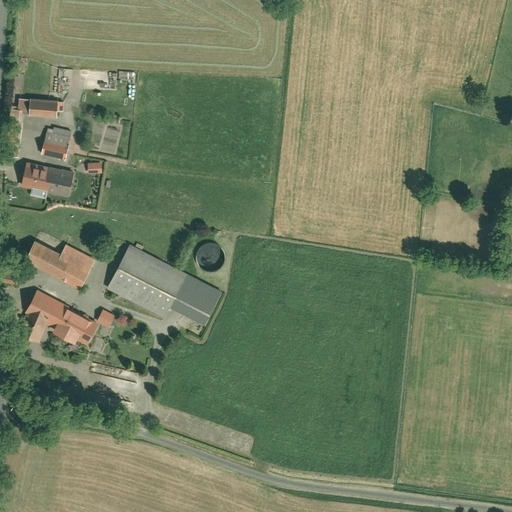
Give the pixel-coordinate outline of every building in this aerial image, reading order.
[(63,101),(56,100),(29,98),(27,115),(54,117),(55,110),(62,111),(63,101)] [(45,131),(40,156),(63,161),(68,137),(45,131)] [(48,167),(25,162),(20,186),(43,191),(42,193),(68,198),(74,171),(48,165),(48,167)] [(87,173),(101,172),(101,162),(87,162),(87,173)] [(30,264),(77,289),(93,259),(62,243),(58,251),(32,238),(27,246),(21,259),(30,264)] [(224,292),(128,243),(105,288),(162,317),(168,305),(207,325),(224,292)] [(221,252),(218,248),(212,245),(207,244),(201,246),(197,249),(194,254),(194,260),(195,265),(199,270),(203,272),(210,273),(215,271),(219,268),(222,263),(223,257),(221,252)] [(0,280),(16,284),(18,273),(0,269),(0,280)] [(37,342),(46,322),(54,326),(51,331),(72,342),(75,338),(83,343),(95,321),(35,287),(23,309),(26,311),(16,332),(37,342)] [(96,321),(109,327),(115,314),(102,308),(96,321)]
